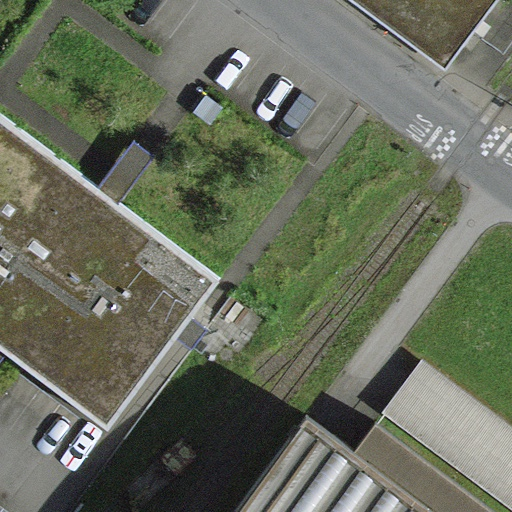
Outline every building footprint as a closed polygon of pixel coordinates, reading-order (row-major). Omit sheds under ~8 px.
[(362,0),(448,63),(495,0),(362,0)] [(229,258),(0,95),(0,341),(112,421),(229,258)] [(420,406),(446,421),(465,388),(423,365),(392,420),(407,429),(420,406)] [(459,511),(307,399),(222,511),(459,511)] [(511,465),(497,486),(511,496),(511,465)]
